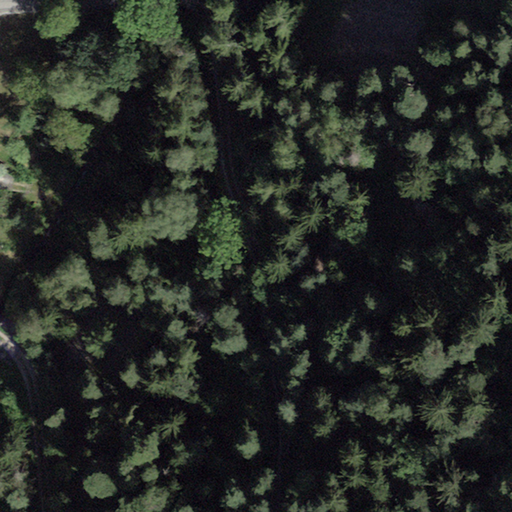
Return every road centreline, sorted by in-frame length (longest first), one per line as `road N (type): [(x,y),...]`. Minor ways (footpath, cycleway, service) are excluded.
road 1 (track): [(189,0),(211,12),(224,57),(219,154),(286,371),(291,511)]
road 2 (track): [(0,347),(13,357),(60,462),(63,511)]
